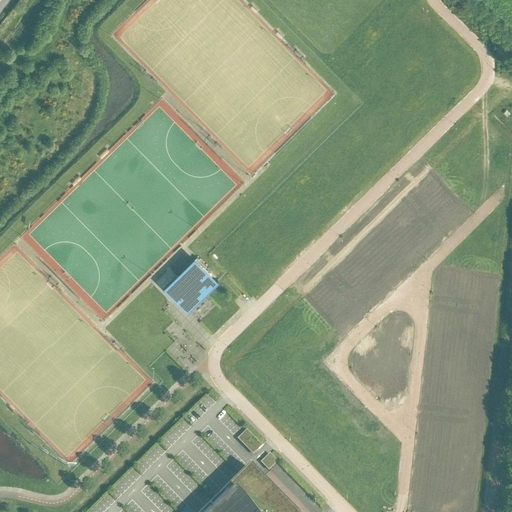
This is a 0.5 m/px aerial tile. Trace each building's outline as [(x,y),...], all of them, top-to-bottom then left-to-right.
[(476,129),(468,142),(475,147),(483,133),(476,129)] [(499,144),(484,148),(486,156),(501,152),(499,144)] [(101,157),(108,150),(106,148),(99,155),(101,157)] [(455,151),(450,156),(460,166),(465,160),(455,151)] [(450,156),(445,161),(454,171),(460,166),(450,156)] [(489,162),(486,170),(500,175),(503,167),(489,162)] [(73,184),(81,177),(79,175),(71,182),(73,184)] [(484,177),(478,182),(489,193),(495,188),(484,177)] [(435,179),(422,191),(427,196),(440,184),(435,179)] [(478,182),(473,188),(483,199),(489,193),(478,182)] [(440,184),(427,196),(432,201),(445,189),(440,184)] [(473,188),(467,193),(478,204),(483,199),(473,188)] [(467,193),(461,199),(472,210),(478,204),(467,193)] [(461,199),(456,205),(458,207),(466,215),(472,210),(461,199)] [(403,202),(334,270),(338,274),(343,279),(412,212),(407,206),(403,202)] [(458,207),(449,216),(457,225),(466,215),(458,207)] [(430,230),(361,297),(366,303),(370,306),(439,239),(435,235),(430,230)] [(171,268),(170,267),(155,281),(156,282),(172,298),(175,296),(183,304),(194,293),(197,296),(198,297),(197,298),(198,299),(217,280),(217,279),(216,280),(215,279),(203,268),(206,265),(196,256),(182,270),(184,271),(179,276),(177,275),(175,273),(171,268)] [(435,278),(434,292),(441,292),(443,279),(435,278)] [(443,279),(441,292),(449,293),(450,280),(443,279)] [(450,280),(449,293),(456,294),(458,281),(450,280)] [(458,281),(456,294),(464,295),(465,282),(458,281)] [(465,282),(464,295),(471,296),(473,283),(465,282)] [(473,283),(471,296),(479,297),(480,283),(473,283)] [(307,300),(301,305),(311,315),(316,309),(307,300)] [(301,305),(296,310),(305,320),(311,315),(301,305)] [(296,310),(290,316),(299,324),(300,325),(305,320),(296,310)] [(335,310),(324,320),(330,326),(340,315),(335,310)] [(431,310),(421,407),(426,407),(433,408),(444,312),(437,311),(431,310)] [(460,314),(449,410),(457,411),(462,411),(472,315),(467,314),(460,314)] [(340,315),(330,326),(335,332),(346,321),(340,315)] [(290,316),(283,323),(292,331),(299,324),(290,316)] [(346,321),(335,332),(341,337),(343,336),(350,329),(352,327),(346,321)] [(350,329),(343,336),(345,338),(353,331),(350,329)] [(281,333),(275,338),(285,348),(290,342),(281,333)] [(275,338),(270,343),(279,353),(285,348),(275,338)] [(361,340),(351,350),(356,355),(366,345),(361,340)] [(366,345),(356,355),(361,360),(371,351),(366,345)] [(371,351),(361,360),(367,366),(376,356),(371,351)] [(294,354),(283,365),(289,371),(300,360),(294,354)] [(367,366),(366,367),(371,373),(382,362),(376,356),(367,366)] [(309,364),(299,374),(305,379),(314,369),(309,364)] [(314,369),(305,379),(310,384),(320,375),(314,369)] [(386,373),(380,378),(390,388),(395,383),(386,373)] [(380,378),(375,383),(384,393),(390,388),(380,378)] [(328,379),(318,389),(323,394),(333,384),(328,379)] [(375,383),(369,389),(379,399),(384,393),(375,383)] [(336,390),(325,401),(331,406),(341,396),(336,390)] [(341,401),(336,414),(343,417),(348,404),(341,401)] [(361,404),(352,405),(352,410),(353,416),(354,424),(363,423),(361,404)] [(445,430),(438,433),(443,446),(450,443),(445,430)] [(241,439),(256,455),(265,446),(249,431),(241,439)] [(464,434),(455,435),(457,454),(466,452),(464,434)] [(382,437),(376,442),(387,453),(392,448),(382,437)] [(420,438),(416,446),(433,455),(437,447),(435,446),(430,443),(424,440),(420,438)] [(376,442),(370,448),(381,459),(387,453),(376,442)] [(366,444),(356,454),(371,469),(381,459),(370,448),(366,444)] [(264,463),(271,471),(280,462),(272,454),(264,463)] [(414,460),(414,468),(427,469),(429,470),(430,462),(424,461),(414,460)] [(414,468),(413,475),(426,477),(427,469),(414,468)] [(266,488),(265,486),(261,483),(250,471),(228,492),(233,497),(217,511),(290,511),(274,495),(273,495),(270,491),(266,488)] [(413,475),(412,483),(426,484),(426,477),(413,475)] [(423,493),(411,499),(415,506),(419,504),(427,499),(423,493)] [(427,499),(419,504),(423,511),(436,503),(432,496),(429,498),(427,499)]
